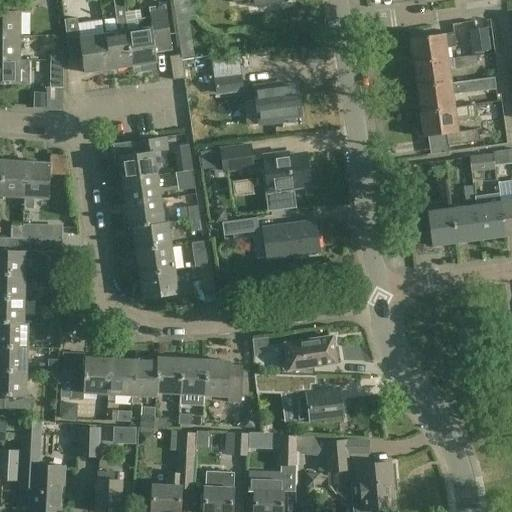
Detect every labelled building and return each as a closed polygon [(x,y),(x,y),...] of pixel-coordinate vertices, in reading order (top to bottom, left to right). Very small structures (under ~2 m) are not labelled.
[(0,0),(0,35),(19,36),(19,11),(31,11),(30,0),(0,0)] [(131,66),(127,31),(122,0),(117,0),(112,1),(116,25),(118,25),(119,32),(102,34),(108,69),(131,66)] [(166,47),(161,6),(148,8),(150,27),(127,31),(131,66),(144,64),(145,70),(157,68),(154,49),(166,47)] [(83,73),(108,69),(102,34),(79,38),(76,18),(63,20),(69,61),(81,59),(83,73)] [(472,53),(490,50),(487,29),(474,30),(469,32),(472,53)] [(410,39),(414,65),(448,60),(446,49),(456,48),(454,34),(410,39)] [(0,60),(19,60),(19,36),(0,35),(0,60)] [(263,50),(246,49),(246,64),(262,65),(263,50)] [(49,50),(49,61),(62,61),(62,51),(49,50)] [(237,57),(211,60),(216,94),(242,91),(237,57)] [(448,60),(414,65),(417,89),(451,84),(449,71),(457,70),(456,69),(468,67),(467,57),(448,60)] [(19,60),(0,60),(0,85),(28,85),(28,60),(19,60)] [(62,61),(49,61),(49,87),(62,88),(62,61)] [(451,84),(417,89),(420,113),(454,108),(452,96),(495,91),(494,78),(451,84)] [(258,124),(282,121),(282,118),(300,116),(296,86),(268,90),(268,87),(254,88),(258,124)] [(423,138),(445,135),(447,147),(478,143),(477,131),(457,133),(456,122),(475,119),(474,106),(454,108),(420,113),(423,138)] [(121,181),(157,176),(153,152),(169,150),(167,137),(130,142),(132,154),(118,156),(121,181)] [(223,173),(255,169),(251,144),(220,148),(223,173)] [(493,154),(469,156),(471,172),(495,169),(493,154)] [(310,185),(305,156),(277,159),(277,156),(263,158),(268,194),(292,191),(291,188),(310,185)] [(0,196),(23,198),(26,162),(1,161),(0,182),(0,196)] [(33,209),(34,198),(48,199),(50,164),(26,162),(23,198),(25,198),(24,209),(33,209)] [(157,176),(121,181),(125,205),(160,200),(157,176)] [(474,197),(473,187),(463,188),(465,201),(475,200),(474,197)] [(505,237),(500,203),(499,194),(474,197),(475,200),(476,207),(481,240),(505,237)] [(163,224),(163,223),(160,200),(125,205),(128,229),(132,229),(132,228),(163,224)] [(452,210),(456,244),(481,240),(476,207),(475,200),(465,201),(464,201),(464,208),(452,210)] [(511,201),(500,203),(505,237),(511,235),(511,201)] [(197,206),(187,208),(189,220),(199,218),(197,206)] [(189,220),(187,208),(177,209),(179,221),(189,220)] [(431,247),(456,244),(452,210),(427,213),(431,247)] [(190,233),(200,231),(199,218),(189,220),(190,233)] [(257,232),(255,219),(222,223),(223,236),(257,232)] [(132,228),(132,229),(135,252),(171,247),(168,222),(163,223),(163,224),(132,228)] [(262,229),(266,260),(319,253),(315,222),(262,229)] [(20,227),(20,239),(35,240),(62,240),(62,226),(24,225),(24,227),(20,227)] [(10,239),(20,239),(20,227),(11,227),(10,239)] [(0,275),(24,276),(25,252),(34,252),(35,240),(20,239),(10,239),(8,239),(7,251),(0,250),(0,275)] [(190,239),(191,256),(204,255),(203,239),(190,239)] [(34,252),(61,253),(62,240),(35,240),(34,252)] [(139,276),(174,271),(171,247),(135,252),(139,276)] [(210,256),(197,258),(198,267),(211,265),(210,256)] [(211,265),(198,267),(202,294),(215,292),(211,265)] [(142,300),(178,295),(174,271),(139,276),(142,300)] [(24,276),(0,275),(0,299),(24,300),(24,276)] [(51,277),(50,290),(60,290),(61,277),(51,277)] [(226,285),(231,289),(236,286),(236,280),(231,277),(226,279),(226,285)] [(24,300),(0,299),(0,323),(27,324),(23,324),(24,300)] [(49,312),(49,325),(59,325),(60,313),(49,312)] [(0,323),(0,347),(26,349),(27,324),(0,323)] [(48,338),(59,338),(59,325),(49,325),(48,338)] [(281,374),(313,375),(314,364),(336,364),(332,338),(285,344),(287,358),(282,358),(281,374)] [(26,349),(0,347),(0,371),(25,372),(26,349)] [(157,358),(157,363),(156,393),(179,395),(181,360),(157,358)] [(84,359),(83,372),(71,371),(69,398),(82,399),(82,393),(106,395),(108,360),(84,359)] [(58,360),(47,360),(47,373),(57,373),(58,360)] [(133,361),(108,360),(106,395),(108,395),(108,401),(114,401),(115,395),(131,396),(133,361)] [(203,396),(205,361),(181,360),(179,395),(203,396)] [(133,361),(131,396),(132,396),(131,404),(139,404),(139,397),(155,397),(156,393),(157,363),(133,361)] [(230,362),(205,361),(203,396),(227,398),(227,403),(239,404),(241,377),(229,376),(230,362)] [(0,396),(4,397),(4,409),(30,410),(31,397),(25,397),(25,372),(0,371),(0,396)] [(305,392),(294,394),(297,421),(309,419),(309,421),(342,417),(338,391),(306,395),(305,392)] [(264,399),(265,413),(283,411),(282,397),(264,399)] [(116,412),(116,422),(129,422),(129,413),(116,412)] [(178,425),(190,426),(191,415),(178,415),(178,425)] [(153,428),(153,418),(141,418),(140,428),(153,428)] [(166,419),(153,418),(153,428),(165,429),(166,419)] [(78,457),(98,457),(99,429),(78,429),(78,457)] [(177,457),(193,458),(194,435),(178,434),(177,457)] [(246,435),(226,434),(225,453),(233,454),(233,455),(245,455),(246,435)] [(280,449),(280,466),(294,466),(295,438),(281,438),(281,436),(271,436),(270,449),(280,449)] [(325,441),(296,439),(296,441),(295,454),(326,457),(325,443),(325,441)] [(348,470),(345,442),(325,443),(326,457),(327,472),(348,470)] [(0,451),(0,479),(16,481),(18,453),(0,451)] [(362,510),(391,507),(389,483),(390,483),(390,482),(394,482),(392,466),(388,467),(388,464),(358,467),(362,510)] [(45,511),(46,511),(60,511),(63,468),(31,466),(28,510),(33,510),(32,511),(45,511)] [(231,511),(232,490),(233,473),(205,472),(203,511),(231,511)] [(96,481),(94,511),(119,511),(121,482),(112,481),(112,473),(97,473),(97,481),(96,481)] [(150,511),(178,511),(180,487),(180,475),(168,474),(167,487),(152,486),(150,511)] [(249,491),(254,491),(253,511),(281,511),(283,475),(249,474),(249,491)]
